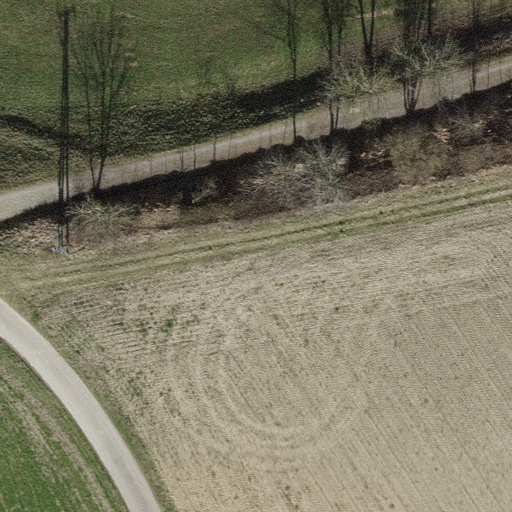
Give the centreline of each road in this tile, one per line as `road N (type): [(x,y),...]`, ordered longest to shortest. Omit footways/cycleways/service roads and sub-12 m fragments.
road 1 (track): [(0,209),(179,153),(365,113),(511,68)]
road 2 (unclassified): [(141,511),(99,434),(0,321)]
